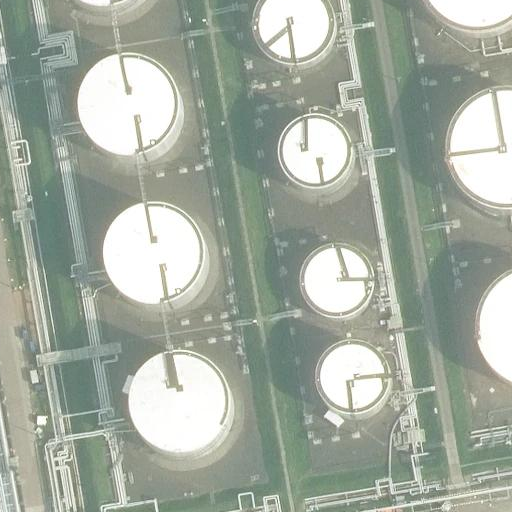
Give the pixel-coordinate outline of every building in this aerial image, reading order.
[(57,0),(67,13),(103,25),(133,15),(144,0),(57,0)] [(252,40),(259,61),(277,76),(299,79),(318,71),(331,55),(334,37),(330,20),(319,7),(304,0),(280,0),(265,10),(255,23),(252,40)] [(511,0),(420,0),(426,13),(445,30),(470,38),(501,35),(511,27),(511,0)] [(90,163),(127,175),(157,165),(176,140),(179,110),(168,85),(142,67),(110,66),(85,81),(71,108),(72,137),(90,163)] [(442,160),(454,188),(474,205),(498,213),(511,211),(511,84),(491,86),(471,94),(452,112),(443,133),(442,160)] [(273,170),(279,191),(298,206),(320,209),(338,201),(351,185),(355,167),(350,150),(339,136),(322,128),(302,129),(285,140),(276,153),(273,170)] [(117,312),(154,324),(184,314),(204,289),(207,259),(195,234),(169,216),(137,215),(112,230),(98,257),(99,286),(117,312)] [(297,280),(304,301),(322,316),(344,319),(362,312),(375,296),(379,278),(374,261),(363,247),(346,239),(326,240),(309,250),(300,264),(297,280)] [(475,337),(487,365),(506,383),(511,384),(511,268),(504,272),(485,290),(475,311),(475,337)] [(312,390),(318,411),(336,426),(358,429),(377,422),(390,405),(393,388),(389,371),(378,357),(361,349),(341,350),(324,360),(315,374),(312,390)] [(142,458),(179,470),(209,460),(228,434),(231,405),(219,379),(194,362),(162,361),(137,376),(123,402),(124,432),(142,458)]
